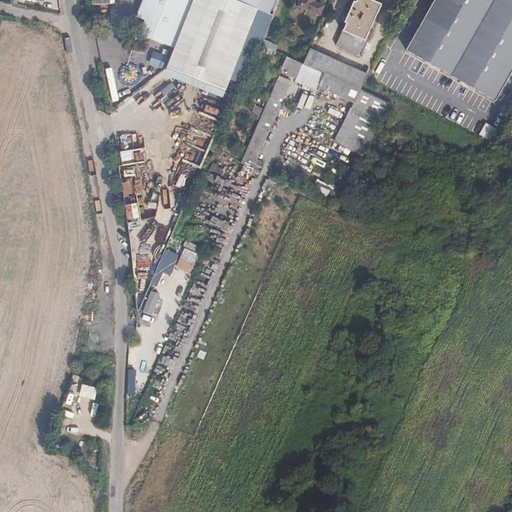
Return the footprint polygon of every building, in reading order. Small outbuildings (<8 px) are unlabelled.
[(198,0),(150,0),(143,23),(152,26),(147,40),(182,52),(198,0)] [(239,78),(262,11),(232,0),(198,0),(182,52),(180,56),(174,72),(234,92),(239,78)] [(232,0),(262,11),(273,14),(278,0),(232,0)] [(301,0),(298,7),(319,16),(323,8),(314,4),(315,0),(301,0)] [(379,7),(364,0),(355,0),(354,4),(352,3),(348,11),(345,9),(341,16),(345,18),(341,24),(343,25),(340,31),(333,45),(358,57),(365,43),(362,42),(379,7)] [(511,0),(436,0),(409,48),(497,100),(511,73),(511,0)] [(368,76),(309,50),(303,63),(361,88),(368,76)] [(275,75),(244,161),(258,166),(288,80),(275,75)] [(498,128),(487,122),(482,133),(492,138),(498,128)] [(176,267),(189,274),(198,256),(185,249),(176,267)] [(151,316),(159,294),(151,290),(142,312),(151,316)]
